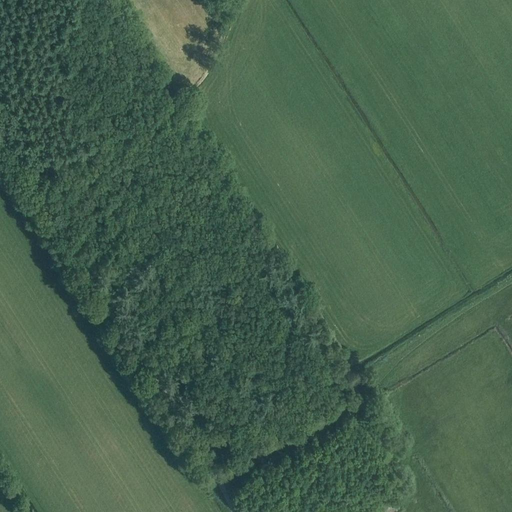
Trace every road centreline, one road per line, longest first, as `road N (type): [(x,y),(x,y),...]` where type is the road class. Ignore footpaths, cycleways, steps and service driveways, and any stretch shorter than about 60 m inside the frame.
road 1 (track): [(0,133),(221,479)]
road 2 (track): [(230,511),(212,484),(371,392),(400,344),(511,272)]
road 3 (track): [(22,168),(164,110)]
